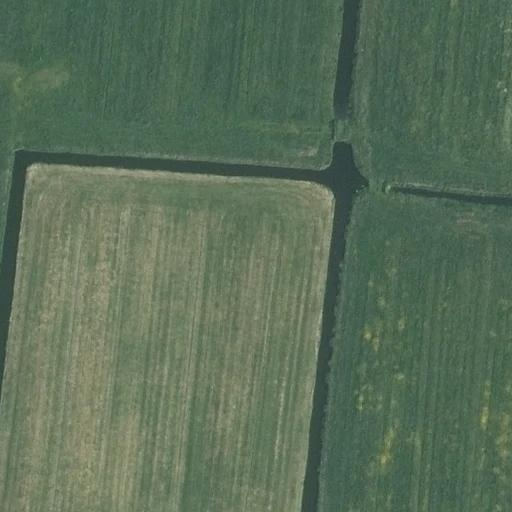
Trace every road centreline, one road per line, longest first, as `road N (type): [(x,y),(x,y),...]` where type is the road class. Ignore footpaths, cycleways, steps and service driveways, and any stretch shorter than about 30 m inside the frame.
road 1 (track): [(338,511),(377,142),(157,125),(51,79),(0,72)]
road 2 (track): [(377,142),(511,153)]
